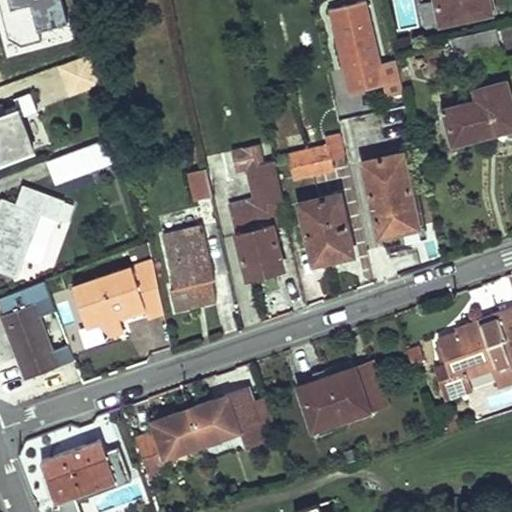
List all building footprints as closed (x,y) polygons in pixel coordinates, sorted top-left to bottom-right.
[(73,38),(61,0),(0,0),(0,24),(9,57),(73,38)] [(490,13),(487,0),(433,0),(421,3),(425,24),(440,21),(441,23),(490,13)] [(366,1),(333,8),(350,91),(385,84),(366,1)] [(453,47),(458,67),(501,58),(494,30),(458,38),(459,45),(453,47)] [(105,81),(95,53),(67,63),(77,91),(105,81)] [(450,143),(511,126),(511,102),(506,80),(475,88),(478,99),(445,108),(451,127),(446,128),(450,143)] [(0,118),(0,166),(39,152),(23,110),(0,118)] [(330,145),(289,154),(294,178),(335,169),(333,159),(345,157),(341,133),(328,136),(330,145)] [(114,136),(46,161),(55,184),(123,159),(114,136)] [(403,153),(364,161),(378,234),(418,226),(403,153)] [(282,200),(274,160),(249,166),(258,204),(232,210),(247,275),(266,271),(265,263),(280,260),(272,224),(268,203),(282,200)] [(213,196),(207,167),(190,171),(196,200),(213,196)] [(0,239),(0,270),(16,277),(23,257),(39,263),(56,217),(65,221),(71,205),(24,187),(18,204),(5,199),(0,212),(0,230),(5,232),(2,240),(0,239)] [(341,194),(300,201),(313,262),(352,253),(341,194)] [(268,203),(272,224),(287,221),(282,200),(268,203)] [(216,278),(204,225),(163,235),(175,285),(171,286),(176,308),(217,298),(212,278),(216,278)] [(265,263),(266,271),(281,268),(280,260),(265,263)] [(163,311),(153,262),(73,290),(86,329),(100,324),(113,335),(124,331),(119,314),(143,305),(147,316),(163,311)] [(42,315),(54,311),(43,281),(28,286),(1,296),(7,312),(2,314),(25,378),(73,361),(67,345),(54,349),(42,315)] [(457,330),(437,337),(445,362),(434,366),(439,382),(444,380),(467,373),(468,377),(510,363),(503,341),(506,340),(497,312),(479,318),(481,326),(458,334),(457,330)] [(457,330),(458,334),(481,326),(479,318),(456,326),(457,330)] [(511,338),(506,340),(503,341),(510,363),(511,362),(511,338)] [(316,381),(299,387),(316,437),(345,427),(342,420),(387,405),(372,361),(341,372),(338,365),(313,373),(316,381)] [(444,380),(450,398),(472,390),(468,377),(467,373),(444,380)] [(247,388),(191,407),(202,443),(239,430),(247,450),(266,443),(258,421),(250,399),(247,388)] [(202,443),(191,407),(154,420),(158,433),(137,439),(142,457),(147,473),(150,481),(167,475),(166,455),(202,443)] [(62,498),(115,478),(99,437),(47,457),(62,498)] [(40,459),(55,501),(62,498),(47,457),(40,459)] [(142,457),(132,460),(136,476),(147,473),(142,457)]
